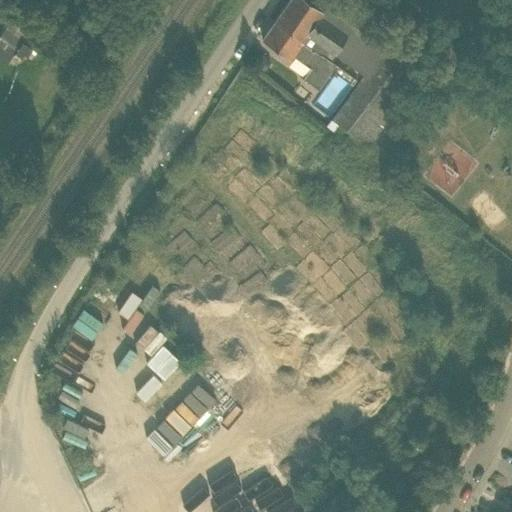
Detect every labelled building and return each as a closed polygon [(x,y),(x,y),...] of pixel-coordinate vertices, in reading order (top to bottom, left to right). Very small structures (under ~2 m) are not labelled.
[(326,5),(322,9),(308,0),(287,0),(274,20),(323,54),(328,47),(366,74),(334,119),(375,148),(428,74),(419,68),(426,57),(380,24),(371,36),(326,5)] [(34,37),(10,20),(0,35),(0,43),(16,52),(20,55),(26,47),(30,44),(34,37)] [(291,58),(294,55),(311,67),(304,77),(319,88),(336,63),(323,54),(274,20),(262,38),(291,58)] [(36,37),(31,44),(40,51),(45,43),(36,37)] [(264,71),(271,62),(260,55),(254,64),(264,71)]
